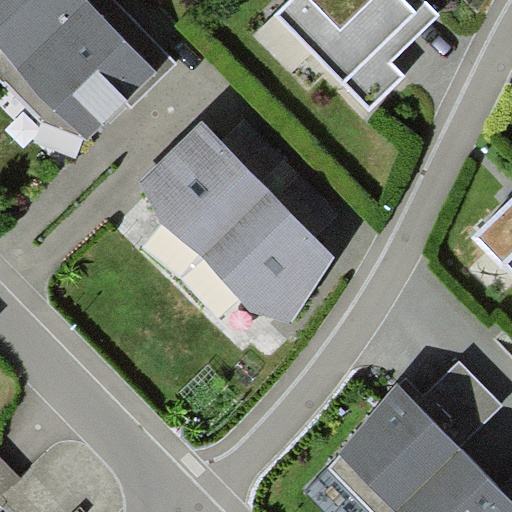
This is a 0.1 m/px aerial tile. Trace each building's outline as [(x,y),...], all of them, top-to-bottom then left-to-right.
[(0,0),(0,52),(83,137),(129,90),(156,63),(96,0),(0,0)] [(426,0),(286,0),(274,13),(366,105),(400,72),(387,58),(436,9),(426,0)] [(319,233),(340,213),(251,116),(230,135),(319,233)] [(185,143),(145,183),(162,221),(205,258),(252,312),(292,321),(337,257),(203,125),(185,143)] [(511,202),(472,240),(511,281),(511,202)] [(330,466),(377,511),(395,511),(460,446),(500,403),(458,363),(417,407),(407,398),(397,388),(336,451),(340,455),(330,466)] [(501,488),(460,446),(395,511),(511,511),(511,480),(501,492),(501,488)]
